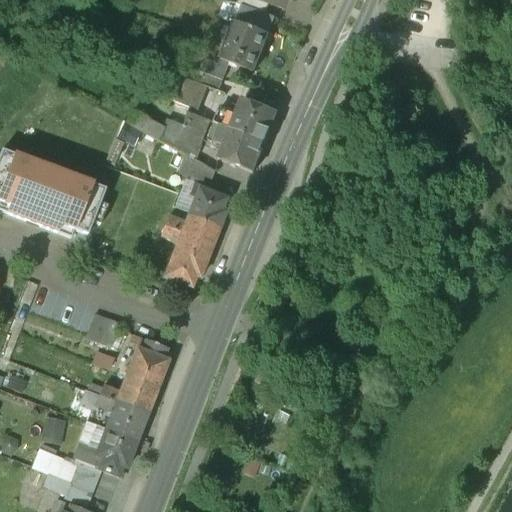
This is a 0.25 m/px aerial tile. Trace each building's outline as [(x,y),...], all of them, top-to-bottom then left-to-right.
[(268,5),(253,0),(236,0),(236,4),(241,6),(265,15),(268,5)] [(253,0),(268,5),(281,9),(283,0),(253,0)] [(265,15),(241,6),(235,23),(267,35),(273,18),(265,15)] [(267,35),(235,23),(220,61),(252,73),(267,35)] [(226,70),(204,62),(200,73),(203,74),(222,81),(226,70)] [(222,81),(203,74),(199,85),(215,92),(218,93),(222,81)] [(199,85),(185,80),(177,101),(190,107),(199,85)] [(215,92),(199,85),(190,107),(187,114),(204,121),(215,92)] [(275,114),(241,101),(230,131),(264,144),(275,114)] [(155,140),(160,127),(135,113),(128,125),(155,140)] [(204,121),(187,114),(184,123),(198,129),(194,139),(200,141),(208,123),(204,121)] [(173,150),(182,128),(163,120),(160,127),(155,140),(173,150)] [(198,129),(184,123),(182,128),(173,150),(185,157),(192,161),(200,141),(194,139),(198,129)] [(140,133),(124,126),(118,137),(134,145),(140,133)] [(264,144),(230,131),(218,161),(253,174),(264,144)] [(116,141),(106,163),(113,166),(124,145),(116,141)] [(86,237),(104,191),(0,151),(0,203),(10,207),(7,215),(56,235),(59,227),(86,237)] [(192,161),(185,157),(179,173),(208,185),(214,172),(192,161)] [(225,202),(198,191),(187,219),(202,225),(204,220),(220,227),(224,215),(220,213),(225,202)] [(163,228),(164,226),(144,218),(139,232),(159,240),(163,228)] [(220,227),(204,220),(202,225),(187,219),(184,226),(167,219),(164,226),(163,228),(212,247),(220,227)] [(212,247),(163,228),(159,240),(176,246),(174,252),(189,258),(187,262),(203,268),(212,247)] [(189,258),(174,252),(163,279),(190,290),(194,279),(198,281),(203,268),(187,262),(189,258)] [(94,318),(85,340),(98,345),(106,323),(94,318)] [(119,328),(106,323),(98,345),(110,350),(119,328)] [(144,342),(131,338),(129,344),(141,349),(144,342)] [(166,351),(144,342),(141,349),(140,352),(135,351),(125,377),(156,389),(167,363),(162,361),(166,351)] [(156,389),(125,377),(118,395),(101,388),(100,391),(98,398),(146,417),(156,389)] [(100,391),(88,387),(86,393),(98,398),(100,391)] [(146,417),(98,398),(93,409),(110,415),(104,432),(135,444),(146,417)] [(48,418),(45,440),(59,442),(63,421),(48,418)] [(104,432),(86,425),(78,446),(96,453),(93,459),(98,461),(94,470),(116,479),(120,469),(125,471),(135,444),(104,432)] [(96,453),(78,446),(72,462),(94,470),(98,461),(93,459),(96,453)] [(75,468),(39,452),(31,470),(46,477),(68,485),(75,468)] [(97,476),(75,468),(68,485),(67,490),(88,498),(97,476)] [(68,485),(46,477),(42,488),(64,498),(67,490),(68,485)] [(88,498),(67,490),(64,498),(62,501),(84,509),(88,498)] [(50,511),(54,505),(40,499),(38,505),(36,511),(50,511)] [(36,511),(38,505),(31,502),(28,510),(34,511),(36,511)] [(65,511),(67,507),(54,502),(54,505),(50,511),(65,511)]
